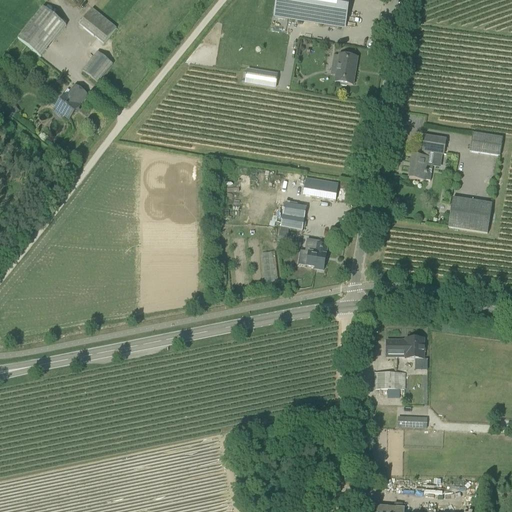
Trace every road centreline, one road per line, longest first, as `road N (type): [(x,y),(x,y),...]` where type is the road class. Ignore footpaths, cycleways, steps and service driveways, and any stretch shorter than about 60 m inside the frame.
road 1 (tertiary): [(350,308),(0,373)]
road 2 (track): [(223,0),(0,276)]
road 3 (unclassified): [(350,308),(397,0)]
road 4 (track): [(350,308),(335,511)]
road 5 (tertiary): [(511,315),(350,308)]
